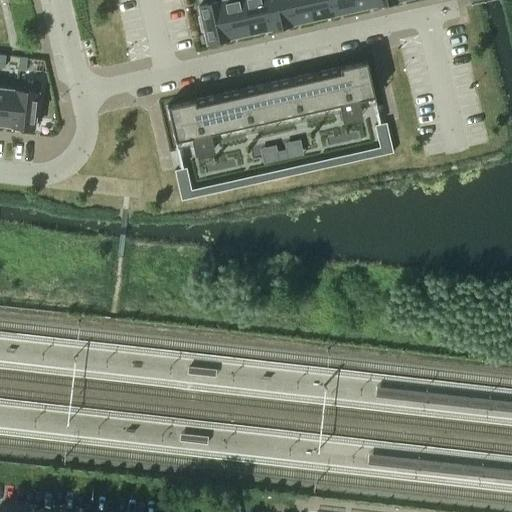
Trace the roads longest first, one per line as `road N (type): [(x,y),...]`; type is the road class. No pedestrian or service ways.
road 1 (residential): [(81,93),(459,4)]
road 2 (residential): [(0,170),(51,172),(74,158),(83,141),(81,93)]
